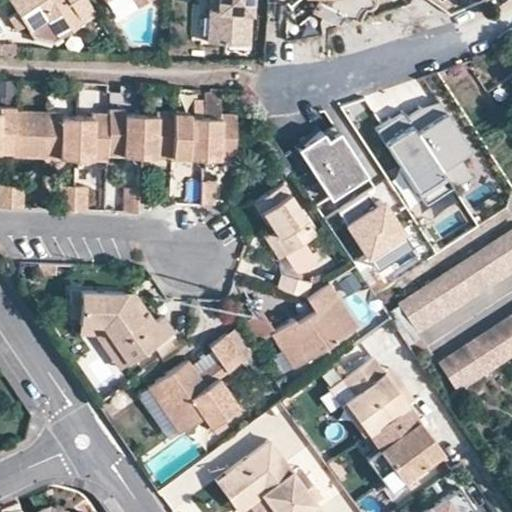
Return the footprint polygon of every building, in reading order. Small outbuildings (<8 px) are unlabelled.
[(5,0),(12,12),(6,16),(13,28),(21,24),(25,31),(45,19),(57,36),(82,20),(81,18),(93,11),(86,0),(5,0)] [(199,42),(240,45),(242,0),(211,0),(210,9),(200,9),(199,42)] [(200,0),(200,9),(210,9),(211,0),(200,0)] [(266,0),(288,20),(307,9),(323,17),(329,9),(342,17),(353,2),(359,3),(363,1),(364,0),(266,0)] [(138,116),(123,116),(122,109),(106,110),(106,115),(90,115),(90,118),(75,118),(60,118),(60,114),(42,114),(42,119),(30,119),(30,114),(11,114),(11,108),(0,107),(0,153),(10,153),(10,159),(36,159),(36,155),(41,155),(42,159),(66,159),(67,154),(73,154),(80,155),(80,159),(105,160),(105,155),(129,155),(129,151),(137,151),(143,151),(143,156),(168,156),(196,157),(195,152),(202,152),(207,152),(208,157),(233,157),(234,111),(216,111),(217,117),(202,117),(187,116),(187,110),(170,110),(152,110),(151,116),(138,116)] [(137,178),(136,188),(136,203),(149,203),(150,178),(137,178)] [(201,180),(187,179),(186,205),(200,205),(201,180)] [(214,179),(201,180),(200,205),(214,205),(214,179)] [(303,242),(316,233),(282,182),(251,202),(268,228),(286,252),(290,250),(303,242)] [(9,186),(0,185),(0,207),(9,209),(9,186)] [(9,209),(22,208),(23,186),(9,186),(9,209)] [(59,210),(71,211),(72,186),(59,186),(59,210)] [(71,211),(85,211),(85,186),(72,186),(71,211)] [(136,188),(123,187),(123,212),(135,213),(136,203),(136,188)] [(511,226),(398,302),(417,330),(511,265),(511,226)] [(279,257),(286,252),(268,228),(262,232),(279,257)] [(303,242),(290,250),(286,252),(296,268),(302,269),(315,262),(303,242)] [(343,289),(357,279),(347,264),(333,275),(343,289)] [(304,296),(308,282),(279,272),(274,286),(304,296)] [(294,348),(304,363),(356,326),(325,282),(318,286),(304,296),(312,308),(315,313),(297,326),(294,321),(271,338),(283,356),(294,348)] [(308,282),(304,296),(318,286),(308,282)] [(137,300),(129,305),(121,293),(68,292),(68,318),(77,318),(77,323),(99,324),(127,363),(171,333),(160,318),(153,323),(140,304),(137,300)] [(133,293),(121,293),(129,305),(137,300),(133,293)] [(294,321),(297,326),(315,313),(312,308),(294,321)] [(511,313),(439,363),(457,390),(511,352),(511,313)] [(77,333),(91,334),(117,370),(127,363),(99,324),(77,323),(77,333)] [(230,368),(247,358),(228,331),(212,343),(221,357),(230,368)] [(294,348),(283,356),(294,371),(304,363),(294,348)] [(440,452),(426,432),(404,402),(394,388),(369,356),(341,377),(353,394),(345,400),(368,429),(377,423),(389,439),(377,449),(365,458),(389,490),(400,481),(440,452)] [(199,372),(205,382),(217,373),(219,375),(230,368),(221,357),(199,372)] [(217,373),(205,382),(199,372),(188,358),(158,378),(168,394),(161,399),(181,429),(203,415),(208,422),(210,421),(215,427),(223,421),(220,414),(237,403),(219,375),(217,373)] [(410,398),(388,368),(382,372),(394,388),(404,402),(410,398)] [(158,378),(150,383),(161,399),(168,394),(158,378)] [(426,432),(432,428),(410,398),(404,402),(426,432)] [(362,434),(368,429),(345,400),(339,403),(362,434)] [(244,501),(257,491),(272,511),(321,511),(312,498),(292,470),(267,439),(222,472),(244,501)] [(312,498),(319,493),(298,465),(292,470),(312,498)] [(222,472),(212,478),(234,508),(244,501),(222,472)] [(458,487),(418,511),(470,511),(473,510),(458,487)] [(364,511),(374,511),(379,511),(374,494),(360,498),(364,511)]
